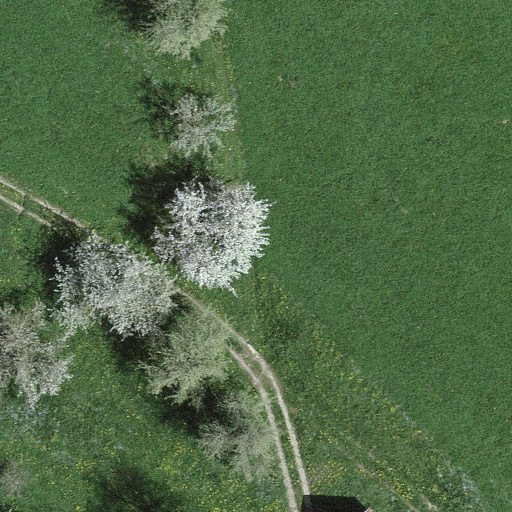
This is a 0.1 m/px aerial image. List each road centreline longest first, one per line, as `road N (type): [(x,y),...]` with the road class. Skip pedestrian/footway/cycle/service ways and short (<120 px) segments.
road 1 (track): [(0,200),(171,300),(251,363),(272,409),(297,511)]
road 2 (track): [(251,363),(214,0)]
